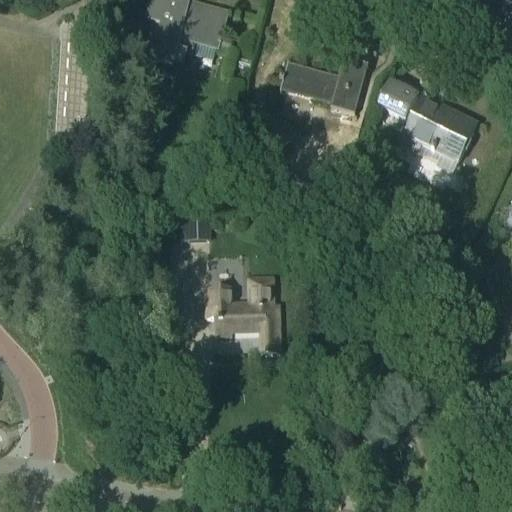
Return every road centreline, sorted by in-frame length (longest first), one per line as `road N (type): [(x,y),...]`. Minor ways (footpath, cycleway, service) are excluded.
road 1 (residential): [(0,353),(50,426),(45,496)]
road 2 (residential): [(387,0),(511,75)]
